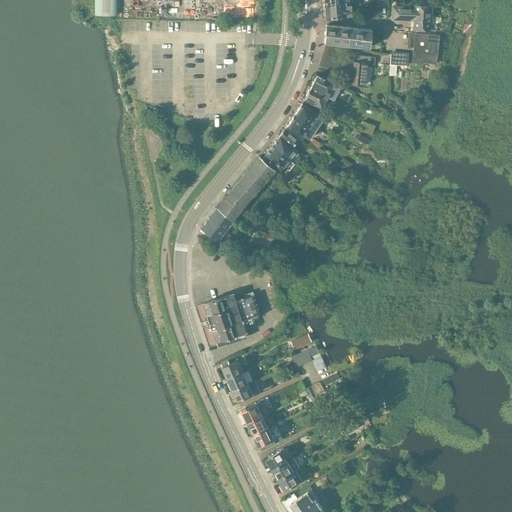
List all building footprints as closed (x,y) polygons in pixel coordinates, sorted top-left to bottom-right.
[(94,0),(95,14),(117,14),(116,0),(94,0)] [(345,4),(324,5),(325,18),(346,16),(346,15),(351,15),(351,5),(345,5),(345,4)] [(392,6),(392,19),(413,20),(413,29),(429,30),(430,7),(414,6),(414,7),(392,6)] [(371,29),(326,25),(324,43),(369,47),(371,29)] [(414,33),(413,48),(417,49),(415,61),(425,62),(435,63),(436,51),(436,48),(435,46),(433,44),(431,43),(429,42),(426,41),(426,40),(437,41),(438,36),(426,34),(414,33)] [(390,54),(389,64),(396,65),(406,65),(406,56),(390,54)] [(350,69),(348,83),(364,84),(366,63),(374,64),(375,57),(356,55),(356,62),(348,61),(348,69),(350,69)] [(316,75),(304,99),(321,107),(326,97),(333,101),(339,86),(333,83),(328,80),(316,75)] [(302,103),(294,114),(310,125),(315,128),(320,121),(315,117),(317,114),(302,103)] [(323,120),(326,115),(321,112),(318,117),(323,120)] [(310,125),(294,114),(286,128),(301,138),(304,134),(309,138),(315,128),(310,125)] [(285,129),(279,136),(294,147),(295,145),(293,143),(297,139),(285,129)] [(361,135),(358,141),(365,145),(368,140),(369,140),(361,135)] [(294,147),(279,136),(263,156),(280,169),(296,149),(294,147)] [(312,139),(310,143),(317,149),(320,145),(312,139)] [(226,194),(216,207),(200,228),(220,243),(228,233),(225,230),(245,203),(274,170),(258,157),(231,188),(226,194)] [(320,168),(314,163),(310,169),(316,173),(320,168)] [(212,331),(217,345),(246,335),(245,332),(244,328),(249,327),(247,320),(261,315),(254,295),(235,302),(232,295),(203,305),(206,315),(205,315),(210,331),(212,331)] [(295,349),(303,345),(300,337),(291,341),(294,349),(295,349)] [(311,356),(319,352),(316,346),(308,350),(311,356)] [(312,360),(308,349),(291,357),(295,368),(312,360)] [(222,367),(227,378),(243,371),(238,360),(228,364),(227,362),(223,364),(224,366),(222,367)] [(227,378),(232,390),(248,383),(243,371),(227,378)] [(323,380),(326,386),(333,382),(330,376),(323,380)] [(237,402),(257,393),(260,391),(255,380),(248,384),(248,383),(232,390),(237,402)] [(306,389),(311,398),(325,391),(320,382),(306,389)] [(241,411),(247,423),(267,413),(262,403),(258,405),(257,403),(241,411)] [(341,407),(332,412),(335,417),(344,412),(341,407)] [(247,423),(253,435),(273,425),(267,413),(247,423)] [(334,417),(332,424),(327,423),(326,428),(338,430),(339,426),(345,427),(346,419),(335,417),(334,417)] [(253,435),(259,447),(265,444),(267,447),(283,439),(275,424),(273,425),(253,435)] [(265,459),(272,470),(288,460),(281,449),(265,459)] [(296,470),(300,468),(293,457),(288,460),(272,470),(278,480),(296,470)] [(302,481),(296,470),(278,480),(285,491),(302,481)] [(324,511),(315,499),(317,497),(312,490),(308,492),(290,504),(296,511),(295,511),(324,511)] [(365,504),(353,511),(369,511),(372,510),(366,502),(365,504)]
